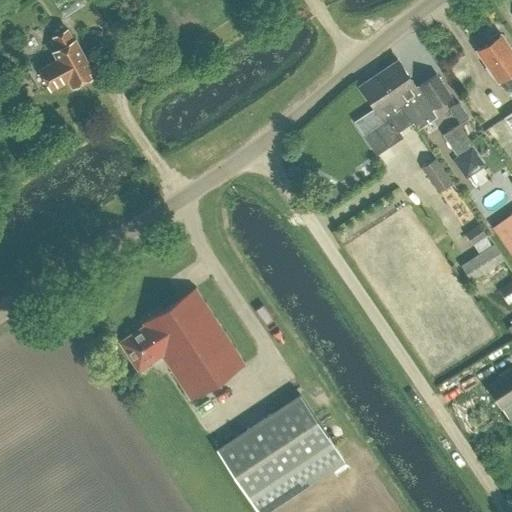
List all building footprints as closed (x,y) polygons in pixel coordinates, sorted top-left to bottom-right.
[(73,41),(66,29),(52,37),(59,49),(52,52),(56,59),(39,69),(50,89),(68,80),(72,87),(89,77),(86,72),(91,69),(75,40),(73,41)] [(511,51),(501,35),(477,51),(498,83),(502,80),(511,94),(511,111),(503,117),(511,130),(511,51)] [(415,90),(396,60),(378,72),(411,122),(415,129),(434,117),(430,110),(448,97),(435,77),(415,90)] [(397,131),(411,122),(378,72),(360,84),(384,120),(364,134),(377,154),(402,138),(397,131)] [(459,122),(468,116),(458,101),(450,106),(459,122)] [(443,133),(457,154),(473,143),(459,122),(443,133)] [(438,191),(452,182),(435,157),(422,166),(438,191)] [(472,243),(487,234),(479,222),(465,231),(472,243)] [(511,231),(503,237),(511,249),(511,231)] [(470,280),(504,258),(494,242),(460,264),(470,280)] [(246,363),(195,287),(142,322),(144,325),(119,342),(138,370),(161,355),(191,399),(246,363)] [(511,316),(500,325),(509,336),(511,334),(511,316)] [(511,368),(499,377),(501,380),(488,388),(502,409),(503,409),(511,421),(511,420),(511,368)] [(267,511),(346,460),(301,394),(218,449),(237,479),(253,502),(259,511),(267,511)]
